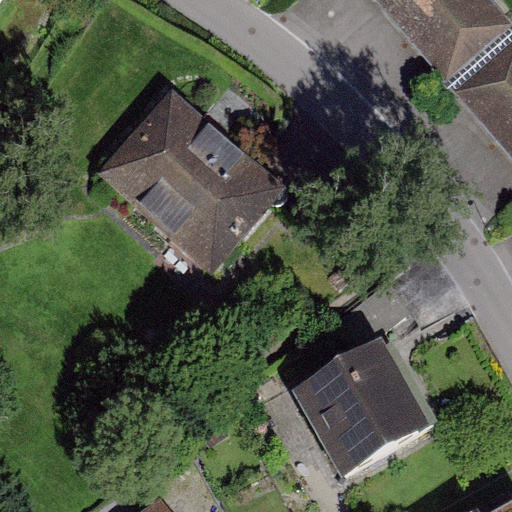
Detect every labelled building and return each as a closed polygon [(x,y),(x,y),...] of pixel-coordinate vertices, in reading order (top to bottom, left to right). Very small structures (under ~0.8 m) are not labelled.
[(0,0),(0,22),(14,0),(0,0)] [(370,0),(445,88),(511,30),(511,28),(487,0),(370,0)] [(511,49),(456,98),(511,163),(511,49)] [(288,199),(173,98),(98,182),(214,284),(288,199)] [(432,441),(382,353),(335,380),(307,396),(293,404),(343,491),(358,483),(385,468),(432,441)]
